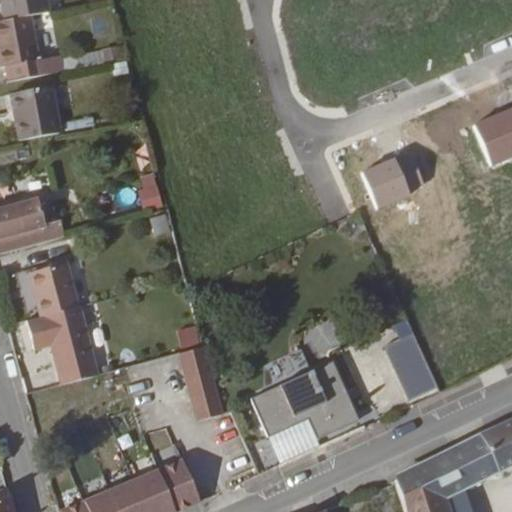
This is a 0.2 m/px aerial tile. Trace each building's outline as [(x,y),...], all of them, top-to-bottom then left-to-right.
[(0,0),(0,7),(1,14),(27,11),(46,7),(44,0),(0,0)] [(3,77),(56,69),(53,52),(33,54),(27,11),(1,14),(0,14),(0,59),(1,59),(3,77)] [(17,138),(57,131),(50,84),(10,91),(17,138)] [(139,178),(146,210),(162,207),(156,174),(139,178)] [(17,245),(60,235),(57,222),(38,228),(33,197),(0,205),(0,237),(14,233),(17,245)] [(166,214),(150,220),(156,237),(173,231),(166,214)] [(0,248),(17,245),(14,233),(0,237),(0,248)] [(60,381),(96,371),(73,278),(86,275),(83,257),(30,269),(40,312),(24,316),(31,344),(50,341),(60,381)] [(18,273),(21,295),(34,293),(31,271),(18,273)] [(178,330),(181,348),(201,345),(198,327),(178,330)] [(408,399),(437,386),(413,331),(384,343),(408,399)] [(221,413),(205,345),(181,351),(197,419),(221,413)] [(250,397),(266,436),(306,419),(316,440),(353,423),(349,414),(354,411),(332,361),(250,397)] [(402,511),(468,511),(461,492),(511,467),(511,420),(421,465),(422,469),(393,483),(402,511)] [(170,511),(195,502),(177,460),(53,511),(170,511)] [(8,511),(3,494),(0,494),(0,511),(8,511)]
